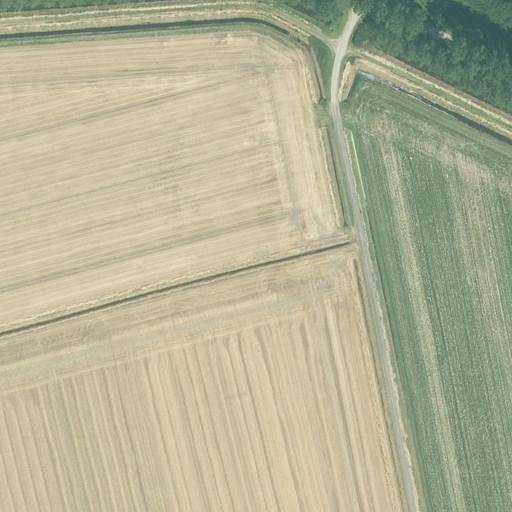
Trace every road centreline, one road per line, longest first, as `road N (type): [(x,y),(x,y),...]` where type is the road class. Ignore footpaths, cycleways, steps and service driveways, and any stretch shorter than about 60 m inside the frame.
road 1 (track): [(416,511),(337,116),(340,48),(361,0)]
road 2 (track): [(0,21),(234,9),(289,21),(340,48)]
road 3 (unclassified): [(511,71),(363,0)]
